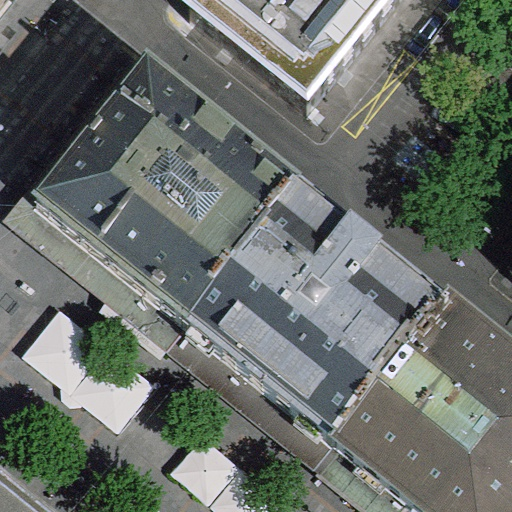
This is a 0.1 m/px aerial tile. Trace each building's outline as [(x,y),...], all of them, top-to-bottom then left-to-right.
[(0,0),(0,16),(7,7),(13,0),(0,0)] [(313,124),(412,0),(206,0),(187,24),(313,124)] [(190,369),(309,221),(146,90),(26,238),(110,305),(190,369)] [(339,489),(459,341),(309,221),(190,369),(269,433),(339,489)] [(511,511),(511,384),(459,341),(339,489),(367,511),(511,511)] [(0,511),(19,511),(0,496),(0,511)]
